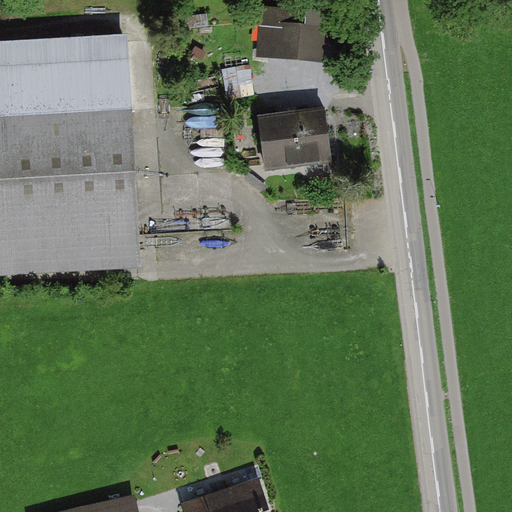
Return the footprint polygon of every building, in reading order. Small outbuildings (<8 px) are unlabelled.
[(336,6),(275,1),(271,51),(332,57),(336,6)] [(0,274),(142,267),(132,77),(0,83),(0,274)] [(266,121),(269,172),(337,168),(335,117),(266,121)] [(190,511),(275,511),(263,468),(184,491),(190,511)] [(142,511),(140,498),(73,511),(142,511)]
